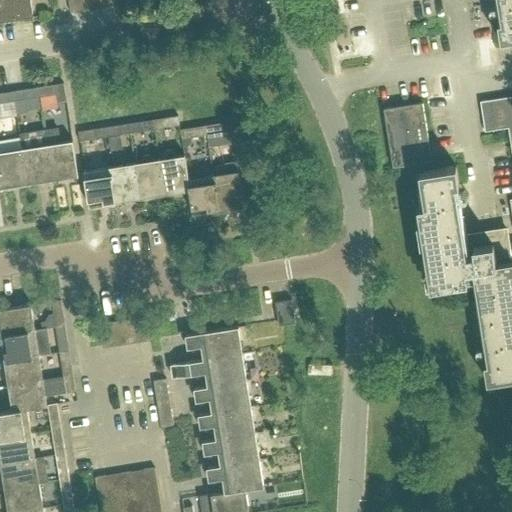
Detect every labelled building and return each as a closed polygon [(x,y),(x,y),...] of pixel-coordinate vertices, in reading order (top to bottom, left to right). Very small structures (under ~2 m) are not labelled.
[(0,0),(0,21),(33,16),(30,0),(0,0)] [(80,0),(68,0),(70,12),(82,10),(80,0)] [(92,0),(80,0),(82,10),(94,8),(92,0)] [(105,0),(92,0),(94,8),(106,6),(105,0)] [(511,0),(501,0),(505,21),(499,22),(501,40),(511,38),(511,0)] [(39,95),(56,93),(65,91),(63,82),(38,86),(39,95)] [(14,99),(31,97),(29,88),(13,90),(14,99)] [(497,129),(509,127),(505,96),(492,98),(497,129)] [(485,130),(497,129),(492,98),(480,100),(485,130)] [(392,165),(422,160),(419,141),(428,140),(422,101),(393,105),(383,107),(386,127),(392,165)] [(154,127),(171,125),(169,115),(153,118),(154,127)] [(129,131),(146,129),(144,119),(128,122),(129,131)] [(206,133),(222,131),(221,121),(204,124),(206,133)] [(104,135),(121,133),(119,123),(103,126),(104,135)] [(182,137),(198,135),(196,125),(180,128),(182,137)] [(45,129),(47,143),(53,178),(78,174),(73,139),(60,141),(57,127),(45,129)] [(80,139),(96,137),(95,127),(78,130),(80,139)] [(53,178),(47,143),(45,129),(20,133),(21,136),(28,182),(53,178)] [(0,167),(3,186),(28,182),(21,136),(0,139),(0,167)] [(164,156),(159,157),(165,192),(189,188),(190,188),(188,177),(187,171),(185,153),(175,154),(174,149),(163,151),(164,156)] [(141,160),(134,161),(140,196),(165,192),(159,157),(150,159),(149,154),(140,156),(141,160)] [(83,160),(84,169),(89,204),(115,200),(109,165),(108,156),(83,160)] [(115,200),(140,196),(134,161),(109,165),(115,200)] [(223,161),(211,163),(213,173),(219,208),(244,204),(238,169),(224,171),(223,161)] [(511,257),(509,240),(508,231),(499,232),(499,233),(467,238),(464,214),(457,215),(452,184),(459,183),(456,164),(420,170),(425,204),(418,205),(431,286),(465,281),(471,280),(479,333),(486,332),(490,361),(484,362),(487,381),(511,376),(511,257)] [(194,170),(187,171),(188,177),(190,188),(189,188),(193,212),(219,208),(213,173),(199,175),(199,173),(194,170)] [(42,327),(46,327),(55,325),(65,324),(63,315),(61,298),(52,300),(53,312),(49,312),(45,317),(46,319),(41,320),(42,326),(42,327)] [(279,324),(295,321),(291,298),(275,301),(279,324)] [(35,328),(35,327),(31,303),(0,307),(0,331),(0,334),(35,328)] [(134,317),(137,340),(150,338),(146,315),(134,317)] [(126,342),(137,340),(134,317),(122,319),(126,342)] [(114,344),(126,342),(122,319),(110,321),(114,344)] [(102,346),(114,344),(110,321),(98,323),(102,345),(102,346)] [(65,324),(55,325),(58,341),(67,340),(65,324)] [(208,356),(175,362),(170,362),(173,376),(211,370),(213,383),(193,386),(196,399),(215,396),(217,409),(198,413),(200,426),(219,423),(221,436),(202,439),(204,452),(223,449),(226,462),(207,466),(209,478),(228,475),(230,489),(246,486),(246,487),(264,484),(238,324),(185,333),(187,346),(206,343),(208,356)] [(50,352),(46,327),(42,327),(42,326),(35,327),(35,328),(0,334),(4,359),(39,353),(50,352)] [(62,366),(71,365),(69,348),(59,350),(62,366)] [(43,378),(39,353),(4,359),(8,384),(43,378)] [(63,375),(66,391),(75,390),(73,373),(63,375)] [(66,391),(63,375),(63,374),(43,378),(8,384),(12,408),(27,406),(27,407),(47,404),(47,403),(46,394),(66,391)] [(156,379),(153,379),(157,403),(170,401),(166,377),(166,378),(156,379)] [(173,425),(172,417),(170,401),(157,403),(161,427),(162,426),(173,425)] [(47,404),(50,424),(60,422),(57,402),(47,403),(47,404)] [(0,436),(31,432),(27,407),(27,406),(12,408),(0,409),(0,436)] [(53,445),(63,443),(61,427),(51,428),(53,445)] [(0,458),(1,462),(35,457),(31,432),(0,436),(0,458)] [(57,469),(67,468),(65,451),(55,453),(57,469)] [(35,457),(1,462),(5,487),(39,481),(47,480),(43,455),(35,457)] [(146,492),(159,490),(155,467),(143,469),(146,492)] [(135,494),(146,492),(143,469),(131,470),(135,494)] [(123,495),(135,494),(131,470),(119,472),(123,495)] [(111,497),(123,495),(119,472),(107,474),(111,497)] [(99,499),(111,497),(107,474),(95,476),(99,499)] [(62,495),(71,493),(69,477),(59,478),(62,495)] [(8,511),(9,511),(43,507),(39,481),(5,487),(8,511)] [(249,511),(246,487),(246,486),(230,489),(211,492),(202,493),(204,511),(249,511)] [(146,492),(149,511),(162,511),(159,490),(146,492)] [(305,491),(290,494),(292,506),(307,503),(305,491)] [(137,511),(149,511),(146,492),(135,494),(137,511)] [(125,511),(137,511),(135,494),(123,495),(125,511)] [(113,511),(125,511),(123,495),(111,497),(113,511)] [(100,511),(113,511),(111,497),(99,499),(100,511)] [(64,511),(74,511),(73,501),(63,503),(64,511)]
